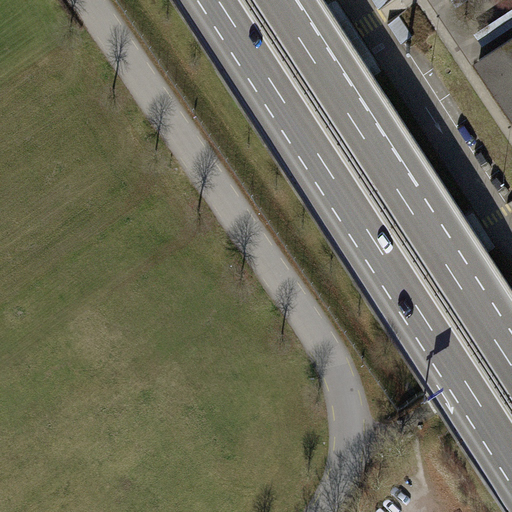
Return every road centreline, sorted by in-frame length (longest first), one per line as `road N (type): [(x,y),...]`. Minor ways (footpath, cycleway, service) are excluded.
road 1 (unclassified): [(82,0),(332,359),(349,407),(348,453),(326,511)]
road 2 (motorway): [(218,0),(511,452)]
road 3 (motorway): [(511,363),(276,0)]
